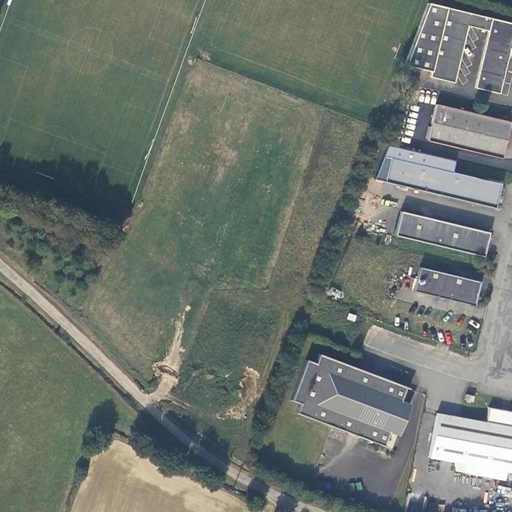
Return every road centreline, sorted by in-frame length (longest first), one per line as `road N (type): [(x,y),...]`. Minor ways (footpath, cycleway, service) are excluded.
road 1 (unclassified): [(310,511),(238,477),(181,436),(0,264)]
road 2 (unclassified): [(370,338),(502,376)]
